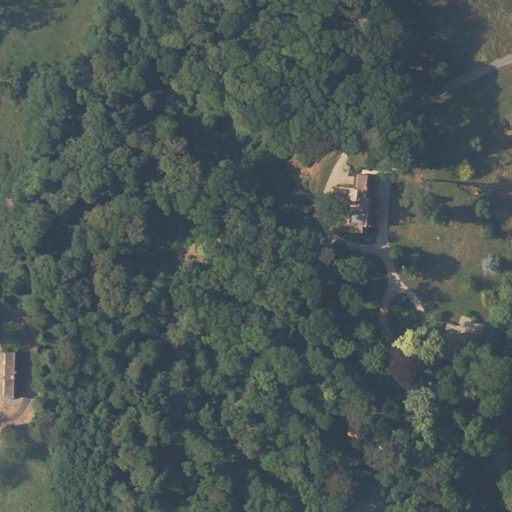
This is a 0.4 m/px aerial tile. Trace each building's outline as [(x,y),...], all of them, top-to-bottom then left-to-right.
[(360,174),(361,164),(353,163),(354,152),(343,152),(342,165),(345,166),(343,189),(335,189),(335,203),(344,203),(344,210),(351,211),(352,204),(362,204),(364,175),(360,174)] [(353,163),(361,164),(363,153),(355,152),(354,152),(353,163)] [(0,389),(20,390),(19,347),(0,346),(0,389)] [(42,350),(43,376),(56,376),(55,351),(42,350)] [(449,382),(439,408),(450,412),(459,387),(449,382)] [(352,406),(350,418),(379,424),(380,412),(352,406)] [(419,480),(427,483),(433,470),(425,468),(419,480)]
